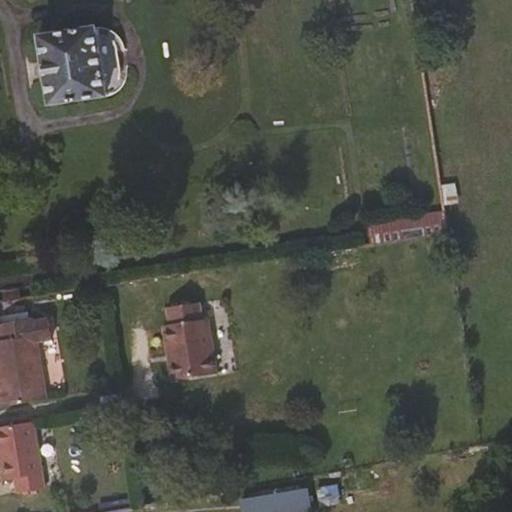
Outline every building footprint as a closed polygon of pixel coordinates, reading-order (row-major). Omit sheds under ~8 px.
[(38,26),(49,102),(111,93),(101,18),(38,26)] [(443,233),(440,208),(367,219),(371,244),(443,233)] [(161,305),(172,379),(219,372),(208,298),(161,305)] [(0,403),(52,398),(43,315),(0,319),(0,403)] [(0,462),(6,494),(49,485),(35,417),(0,424),(0,462)] [(339,483),(319,484),(320,503),(340,502),(339,483)] [(314,511),(312,488),(240,494),(241,511),(314,511)]
